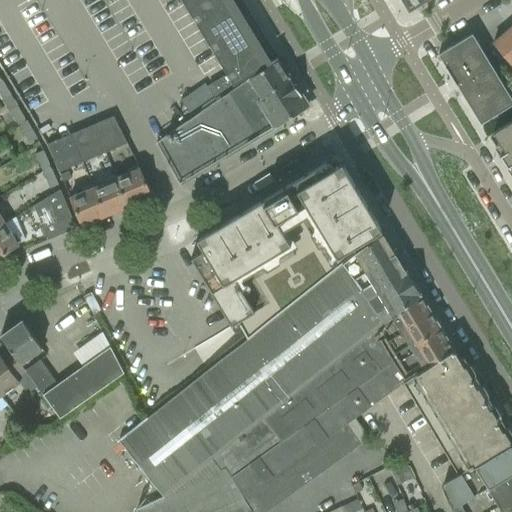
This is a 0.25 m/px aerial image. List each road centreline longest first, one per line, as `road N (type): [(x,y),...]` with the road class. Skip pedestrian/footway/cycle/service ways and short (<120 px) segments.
road 1 (residential): [(333,118),(174,212),(0,285)]
road 2 (residential): [(333,118),(373,169),(511,400)]
road 3 (secondary): [(511,332),(421,183)]
road 4 (residential): [(511,223),(468,153),(413,144)]
road 5 (residential): [(373,73),(402,45),(476,0)]
